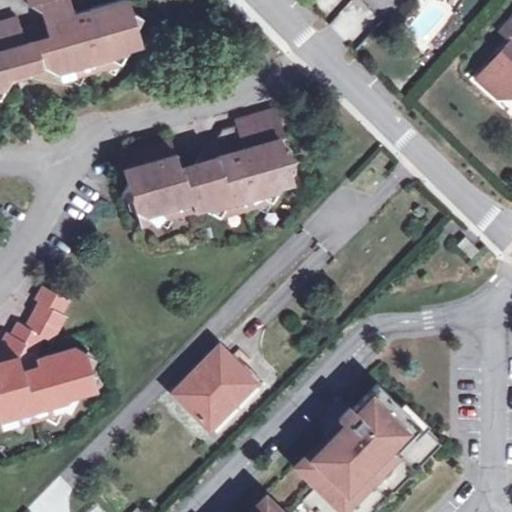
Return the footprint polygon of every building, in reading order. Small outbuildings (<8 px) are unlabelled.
[(0,94),(8,80),(17,77),(28,75),(51,68),(79,84),(85,72),(103,67),(113,73),(127,47),(139,44),(127,0),(123,0),(74,14),(70,0),(25,0),(27,5),(30,4),(40,12),(52,8),(55,19),(21,28),(17,15),(0,19),(0,94)] [(357,0),(349,0),(328,26),(352,46),(377,16),(357,0)] [(511,91),(511,13),(501,27),(511,36),(476,77),(491,90),(500,81),(511,91)] [(119,170),(125,169),(141,225),(156,221),(167,227),(172,216),(204,209),(231,222),(236,212),(257,207),(266,212),(280,186),(291,183),(279,137),(285,136),(277,109),(234,119),(237,125),(223,129),(219,137),(221,143),(203,148),(195,161),(191,167),(178,170),(173,155),(169,139),(115,155),(119,170)] [(459,245),(473,258),(480,250),(466,237),(459,245)] [(0,421),(21,432),(27,422),(47,417),(56,422),(69,397),(95,390),(83,351),(74,345),(34,357),(34,353),(45,336),(53,341),(66,316),(60,314),(69,300),(44,285),(36,299),(40,301),(27,326),(19,322),(12,335),(8,333),(0,346),(0,421)] [(233,378),(241,370),(219,347),(173,394),(209,428),(246,390),(233,378)] [(233,378),(246,390),(254,382),(241,370),(233,378)] [(297,465),(345,511),(376,511),(440,447),(376,385),(351,410),(338,398),(331,407),(325,422),(332,430),(323,438),(297,465)] [(323,435),(323,438),(332,430),(325,422),(324,424),(324,428),(323,431),(323,435)] [(251,511),(274,511),(263,500),(251,511)]
